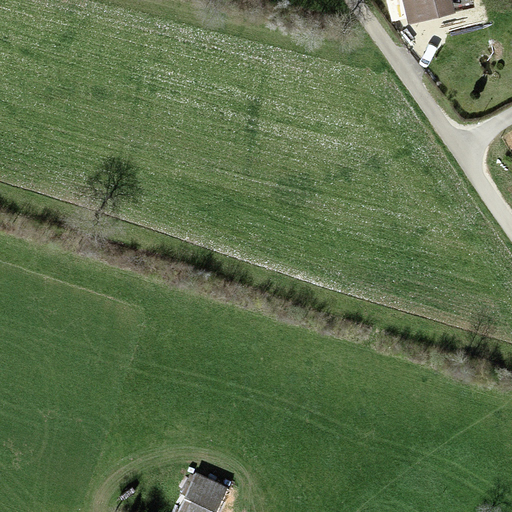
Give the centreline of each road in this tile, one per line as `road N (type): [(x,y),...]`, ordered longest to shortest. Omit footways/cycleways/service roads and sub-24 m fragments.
road 1 (track): [(485,191),(351,0)]
road 2 (unclassified): [(511,228),(485,191),(486,149),(511,125)]
